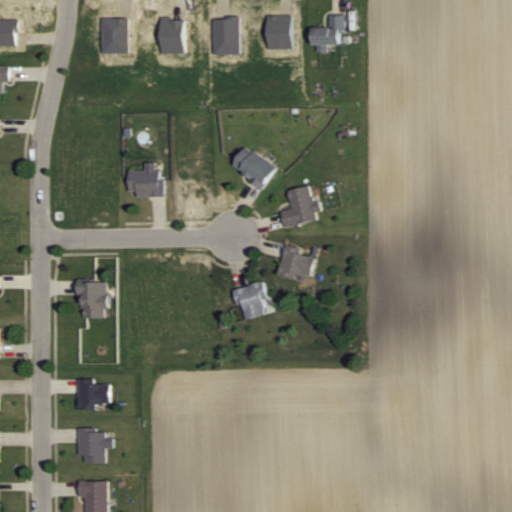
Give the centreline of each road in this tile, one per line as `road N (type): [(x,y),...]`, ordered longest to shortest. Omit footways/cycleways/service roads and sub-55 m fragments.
road 1 (residential): [(41,511),(39,144),(70,0)]
road 2 (residential): [(39,237),(236,235)]
